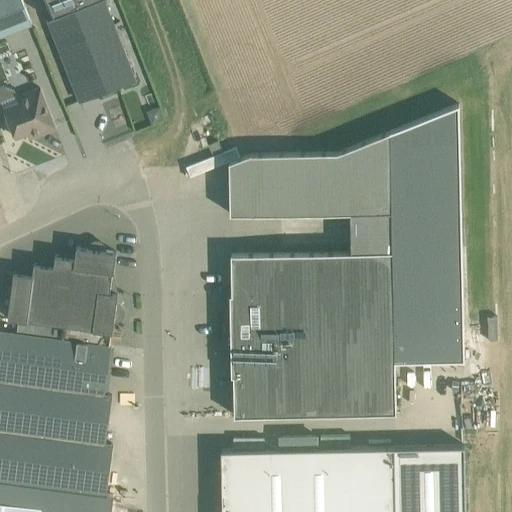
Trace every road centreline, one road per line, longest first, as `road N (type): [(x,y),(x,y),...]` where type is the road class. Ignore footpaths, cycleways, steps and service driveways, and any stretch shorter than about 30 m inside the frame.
road 1 (unclassified): [(161,511),(156,236),(144,212)]
road 2 (unclassified): [(0,245),(112,195),(144,212)]
